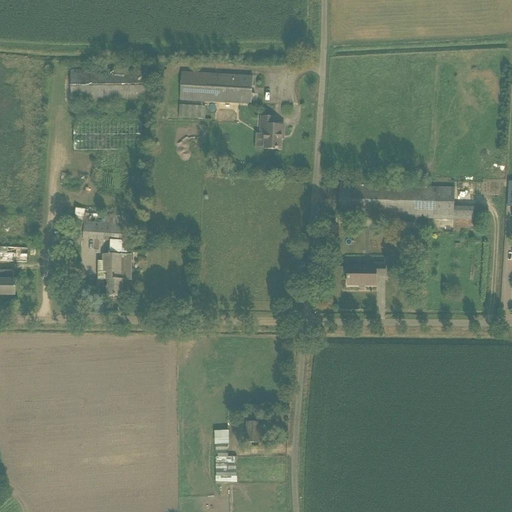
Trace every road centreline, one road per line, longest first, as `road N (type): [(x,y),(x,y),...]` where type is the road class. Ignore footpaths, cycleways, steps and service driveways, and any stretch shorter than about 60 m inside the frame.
road 1 (unclassified): [(306,323),(324,0)]
road 2 (unclassified): [(306,323),(0,320)]
road 3 (unclassified): [(306,323),(511,324)]
road 4 (unclassified): [(299,511),(295,454),(306,323)]
